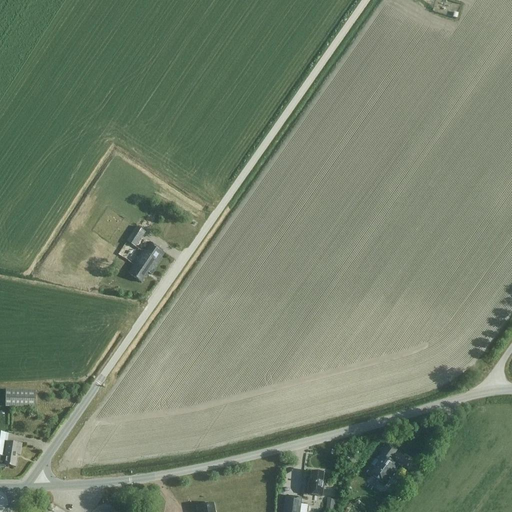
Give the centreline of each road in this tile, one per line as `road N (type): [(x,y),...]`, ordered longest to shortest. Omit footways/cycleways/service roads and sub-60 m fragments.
road 1 (unclassified): [(45,460),(365,0)]
road 2 (unclassified): [(511,392),(482,392),(218,464),(62,485)]
